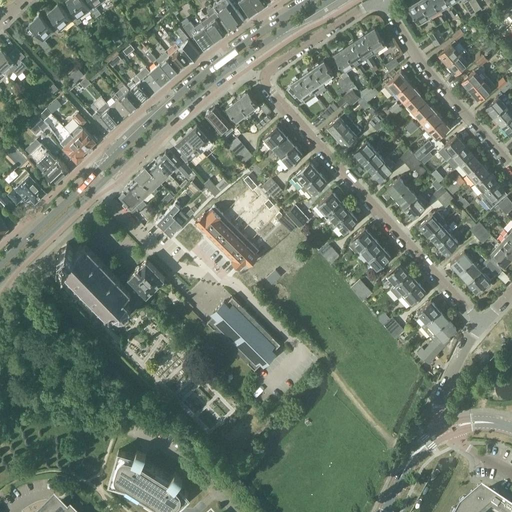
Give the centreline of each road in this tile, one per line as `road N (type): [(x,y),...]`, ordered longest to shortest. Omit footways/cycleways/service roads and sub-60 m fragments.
road 1 (residential): [(482,325),(265,77)]
road 2 (secondary): [(312,0),(229,54),(87,181)]
road 3 (residential): [(511,168),(423,68),(378,0)]
road 4 (residential): [(95,189),(178,267),(228,281),(195,248)]
road 5 (secondary): [(95,189),(236,64)]
road 6 (residential): [(232,511),(197,469),(116,424)]
road 7 (residential): [(265,77),(378,0)]
road 8 (secondary): [(0,281),(95,189)]
road 9 (track): [(406,466),(403,448),(330,366)]
road 10 (secondary): [(87,181),(0,264)]
